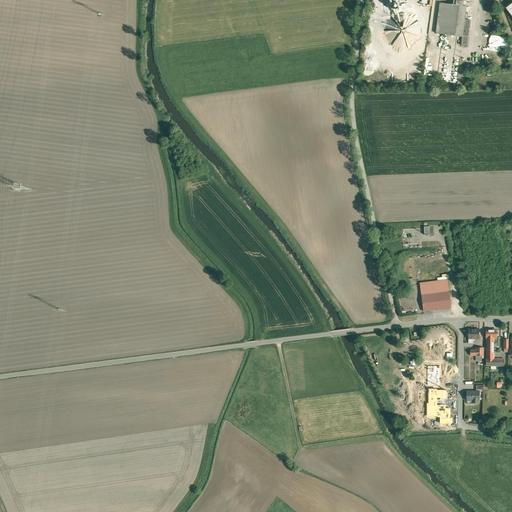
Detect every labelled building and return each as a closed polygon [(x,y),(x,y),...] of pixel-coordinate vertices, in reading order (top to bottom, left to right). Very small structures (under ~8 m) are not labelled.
[(467,6),(440,2),(436,33),(463,37),(465,19),(467,6)] [(471,20),(465,19),(463,37),(461,45),(467,46),(471,20)] [(403,30),(385,31),(385,40),(389,44),(390,44),(394,49),(405,48),(406,47),(409,47),(420,38),(419,29),(416,29),(414,29),(410,32),(405,32),(403,30)] [(447,280),(420,283),(422,295),(448,292),(447,280)] [(448,292),(422,295),(424,311),(428,311),(428,312),(429,313),(432,312),(433,312),(433,310),(451,308),(448,292)] [(479,329),(469,329),(469,338),(473,338),(479,338),(479,329)] [(496,329),(487,329),(487,338),(487,359),(494,359),(494,338),(496,338),(496,329)] [(479,391),(467,391),(467,400),(473,400),(473,402),(479,402),(479,400),(479,391)]
